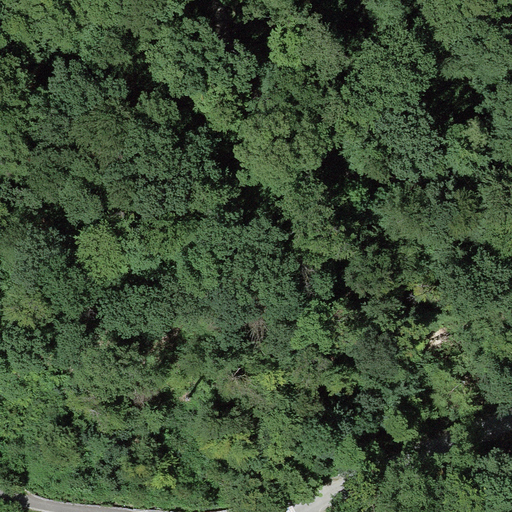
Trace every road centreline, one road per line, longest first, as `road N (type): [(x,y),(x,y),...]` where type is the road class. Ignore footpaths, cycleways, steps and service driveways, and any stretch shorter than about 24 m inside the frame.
road 1 (track): [(511,163),(396,178),(312,153),(278,130),(250,96),(228,55),(217,0)]
road 2 (track): [(300,511),(511,422)]
